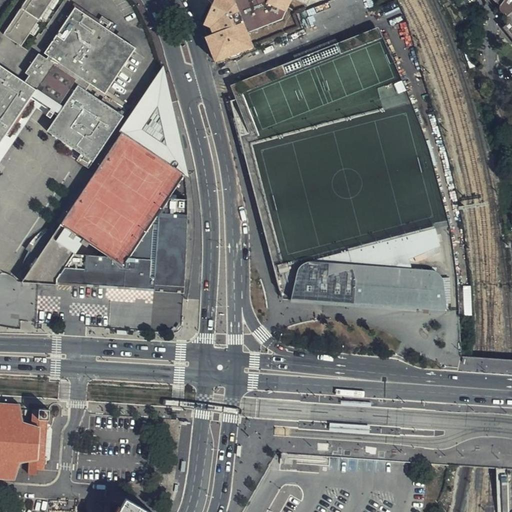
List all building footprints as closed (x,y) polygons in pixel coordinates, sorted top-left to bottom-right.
[(25,0),(2,35),(20,47),(29,33),(37,21),(46,7),(50,0),(25,0)] [(190,0),(202,24),(212,0),(190,0)] [(212,0),(202,24),(210,34),(225,29),(243,23),(244,18),(240,0),(212,0)] [(240,0),(244,18),(267,8),(273,21),(288,22),(291,17),(283,0),(240,0)] [(283,0),(291,17),(324,4),(333,0),(283,0)] [(511,0),(494,0),(500,5),(500,9),(500,10),(507,15),(505,19),(504,21),(505,24),(502,27),(511,40),(511,0)] [(86,89),(90,83),(104,92),(134,47),(99,23),(101,20),(75,3),(49,41),(51,42),(44,53),(48,55),(46,58),(38,54),(25,73),(29,75),(25,81),(0,64),(0,140),(4,135),(7,137),(33,98),(35,100),(50,109),(54,112),(57,115),(47,130),(81,153),(93,161),(123,116),(123,114),(86,89)] [(244,18),(252,29),(273,21),(267,8),(244,18)] [(252,29),(250,30),(254,36),(288,22),(273,21),(252,29)] [(243,23),(225,29),(234,60),(240,58),(258,51),(254,36),(250,30),(243,23)] [(228,100),(281,300),(461,310),(458,276),(451,228),(429,146),(399,71),(377,25),(230,85),(234,99),(228,100)] [(217,63),(218,65),(234,60),(225,29),(210,34),(215,54),(213,55),(215,63),(217,63)] [(180,137),(169,99),(167,99),(161,73),(98,166),(87,183),(59,224),(66,229),(58,241),(54,243),(52,245),(49,248),(47,251),(45,253),(44,258),(43,261),(43,264),(40,268),(33,263),(29,270),(26,274),(26,276),(27,280),(28,282),(38,287),(56,284),(56,278),(72,255),(82,239),(107,256),(123,266),(129,257),(157,215),(169,197),(184,174),(187,176),(184,157),(180,137)] [(47,114),(50,109),(35,100),(9,138),(7,137),(4,135),(0,140),(0,159),(36,107),(47,114)] [(187,198),(169,197),(157,215),(155,259),(129,257),(123,266),(107,256),(72,255),(56,278),(56,284),(154,290),(154,281),(180,282),(182,260),(184,225),(186,225),(187,198)] [(157,215),(129,257),(155,259),(157,215)] [(35,469),(43,469),(47,419),(49,419),(49,408),(39,408),(39,411),(32,410),(31,424),(21,422),(19,404),(0,403),(0,477),(14,478),(19,462),(29,462),(27,475),(34,475),(35,469)] [(148,511),(127,499),(119,511),(148,511)]
